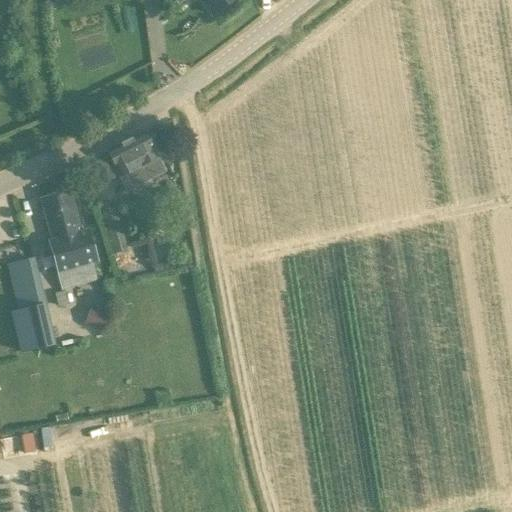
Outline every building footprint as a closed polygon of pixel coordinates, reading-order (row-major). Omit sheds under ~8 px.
[(176,0),(178,3),(182,0),(200,0),(212,15),(231,0),(176,0)] [(148,180),(164,172),(145,132),(107,151),(115,166),(120,176),(141,166),(148,180)] [(88,231),(81,233),(69,191),(40,200),(52,240),(48,241),(62,290),(95,280),(91,264),(97,262),(88,231)] [(127,251),(114,206),(100,210),(113,255),(127,251)] [(53,345),(34,259),(8,264),(18,310),(12,311),(22,352),(53,345)] [(140,275),(137,262),(120,266),(123,278),(140,275)] [(113,315),(91,305),(83,323),(105,333),(113,315)] [(58,415),(59,423),(68,421),(67,413),(58,415)] [(21,435),(3,437),(6,454),(23,452),(21,435)]
